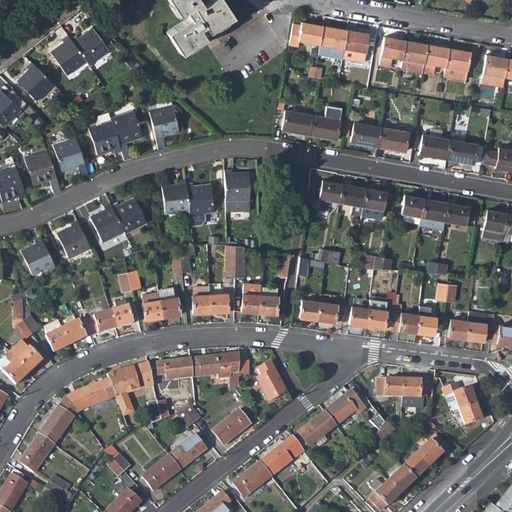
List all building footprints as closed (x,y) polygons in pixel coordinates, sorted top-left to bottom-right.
[(203,27),(207,32),(231,17),(220,0),(209,0),(200,6),(198,3),(199,3),(197,0),(166,0),(177,16),(184,12),(188,18),(165,33),(179,54),(203,39),(198,30),(203,27)] [(297,42),(318,46),(322,26),(301,23),(300,25),(292,24),(288,45),(296,47),(297,42)] [(329,58),(340,60),(341,59),(342,50),(346,31),(322,26),(318,46),(330,48),(329,57),(329,58)] [(69,39),(85,62),(88,66),(107,52),(111,56),(118,51),(109,39),(102,44),(91,28),(77,38),(75,36),(69,39)] [(368,34),(346,31),(342,50),(354,52),(352,62),(362,63),(368,34)] [(65,76),(85,62),(69,39),(67,36),(61,40),(62,43),(49,52),(65,76)] [(391,59),(401,60),(404,41),(383,37),(378,66),(389,68),(391,59)] [(410,71),(421,73),(426,45),(404,41),(401,60),(412,62),(410,71)] [(434,66),(445,67),(448,48),(426,45),(421,73),(432,75),(434,66)] [(316,55),(329,57),(330,48),(318,46),(316,55)] [(455,70),(453,79),(464,81),(469,52),(448,48),(445,67),(455,70)] [(341,59),(352,62),(354,52),(342,50),(341,59)] [(479,84),(490,85),(492,76),(504,78),(508,59),(484,55),(479,84)] [(412,62),(401,60),(399,70),(410,71),(412,62)] [(53,85),(30,62),(24,67),(27,70),(15,81),(35,102),(53,85)] [(443,77),(453,79),(455,70),(445,67),(443,77)] [(490,85),(502,88),(504,78),(492,76),(490,85)] [(4,95),(18,109),(25,102),(12,88),(4,95)] [(20,110),(18,109),(4,95),(0,90),(0,125),(2,127),(20,110)] [(147,106),(148,111),(171,106),(170,101),(163,98),(159,99),(155,104),(147,106)] [(171,106),(174,118),(180,117),(182,115),(181,110),(175,105),(171,106)] [(171,106),(148,111),(158,152),(167,150),(167,147),(165,147),(162,137),(178,133),(174,118),(171,106)] [(323,117),(311,115),(308,136),(335,141),(339,120),(338,120),(340,109),(325,106),(323,117)] [(110,121),(120,149),(121,151),(124,161),(130,159),(125,143),(141,138),(132,110),(109,118),(110,121)] [(281,131),(308,136),(311,115),(285,110),(281,131)] [(96,117),(94,126),(110,121),(109,118),(108,113),(96,117)] [(120,149),(110,121),(94,126),(87,129),(96,156),(112,151),(113,154),(121,151),(120,149)] [(349,143),(376,148),(380,127),(353,123),(349,143)] [(407,132),(380,127),(376,148),(403,152),(407,132)] [(428,136),(440,138),(441,131),(429,129),(428,136)] [(417,154),(445,160),(448,139),(440,138),(428,136),(421,135),(417,154)] [(76,167),(81,181),(88,178),(74,137),(51,145),(60,172),(76,167)] [(475,144),(448,139),(445,160),(471,164),(475,144)] [(497,153),(482,150),(480,164),(494,166),(494,168),(511,171),(511,150),(497,148),(497,153)] [(48,181),(53,195),(60,191),(46,151),(23,159),(32,186),(48,181)] [(25,197),(14,167),(0,171),(0,200),(1,203),(16,197),(17,200),(25,197)] [(223,171),(224,202),(248,201),(247,173),(231,173),(231,170),(223,171)] [(188,212),(185,184),(184,180),(177,181),(178,184),(161,186),(164,215),(188,212)] [(322,181),(318,200),(320,200),(318,210),(328,212),(329,202),(338,204),(341,184),(322,181)] [(192,183),(185,184),(188,212),(188,216),(190,227),(200,226),(204,221),(204,214),(212,213),(208,184),(192,186),(192,183)] [(350,215),(360,217),(362,208),(365,188),(341,184),(338,204),(351,206),(350,215)] [(385,192),(365,188),(362,208),(364,208),(363,216),(380,219),(381,211),(382,212),(385,192)] [(399,214),(401,215),(420,218),(424,199),(403,195),(399,214)] [(117,203),(110,206),(123,232),(125,235),(146,224),(133,198),(118,205),(117,203)] [(442,222),(444,222),(447,203),(424,199),(420,218),(423,219),(421,227),(440,231),(442,222)] [(123,232),(110,206),(109,203),(103,207),(104,210),(89,217),(102,243),(123,232)] [(468,207),(447,203),(444,222),(465,226),(468,207)] [(480,237),(501,241),(503,233),(506,213),(485,209),(480,237)] [(510,234),(511,234),(511,214),(506,213),(503,233),(510,234)] [(400,223),(419,226),(420,218),(401,215),(400,223)] [(68,259),(90,249),(76,221),(69,224),(70,227),(55,234),(68,259)] [(362,229),(371,231),(372,224),(363,223),(362,229)] [(501,243),(508,244),(510,234),(503,233),(501,241),(501,243)] [(34,244),(19,251),(32,276),(54,266),(39,238),(33,241),(34,244)] [(224,278),(234,278),(234,246),(224,245),(224,278)] [(193,255),(192,246),(178,247),(179,256),(181,273),(189,272),(188,256),(193,255)] [(244,278),(244,248),(236,246),(234,246),(234,278),(244,278)] [(319,249),(317,261),(324,263),(327,263),(329,251),(319,249)] [(339,253),(329,251),(327,263),(337,265),(339,253)] [(277,277),(286,278),(289,256),(279,255),(279,258),(277,277)] [(363,255),(360,268),(373,269),(380,270),(382,259),(374,257),(374,258),(363,255)] [(129,256),(123,259),(130,291),(140,288),(136,270),(133,271),(129,256)] [(172,274),(181,273),(179,256),(170,258),(172,274)] [(308,266),(323,269),(324,263),(317,261),(299,257),(296,276),(306,277),(308,266)] [(120,293),(130,291),(123,259),(122,258),(115,261),(118,274),(116,275),(120,293)] [(390,260),(382,259),(380,270),(389,270),(390,260)] [(428,262),(426,273),(435,273),(437,264),(428,262)] [(446,265),(437,264),(435,273),(445,273),(446,265)] [(487,267),(486,275),(496,275),(496,271),(497,269),(487,267)] [(435,300),(444,302),(446,285),(437,283),(435,300)] [(215,284),(208,285),(208,286),(209,314),(227,313),(226,293),(218,293),(218,287),(215,288),(215,284)] [(456,286),(446,285),(444,302),(453,303),(456,286)] [(191,315),(209,314),(208,286),(192,287),(192,295),(190,295),(191,315)] [(172,288),(157,290),(158,291),(159,299),(162,318),(179,315),(176,297),(174,297),(172,288)] [(276,289),(260,288),(259,294),(258,314),(275,316),(277,296),(275,296),(276,289)] [(140,294),(142,303),(159,299),(158,291),(140,294)] [(385,302),(369,300),(368,308),(365,328),(390,331),(394,298),(395,293),(387,292),(385,302)] [(239,313),(258,314),(259,294),(241,293),(239,313)] [(10,298),(12,304),(22,300),(20,294),(10,298)] [(398,299),(394,298),(390,331),(415,334),(417,315),(400,312),(401,304),(398,304),(398,299)] [(144,321),(162,318),(159,299),(142,303),(141,303),(144,321)] [(298,319),(316,321),(319,302),(301,300),(298,319)] [(114,309),(109,310),(114,329),(132,324),(127,305),(125,306),(123,301),(113,304),(114,309)] [(316,321),(341,325),(344,305),(319,302),(316,321)] [(347,325),(365,328),(368,308),(357,307),(358,302),(351,302),(351,306),(349,306),(347,325)] [(13,307),(12,318),(22,318),(22,307),(13,307)] [(29,308),(22,307),(22,318),(22,322),(31,336),(39,331),(30,317),(29,308)] [(429,308),(418,307),(417,315),(415,334),(433,336),(436,317),(428,316),(429,308)] [(91,316),(85,318),(91,336),(114,329),(109,310),(91,316)] [(493,316),(468,311),(468,314),(464,340),(489,343),(492,324),(493,316)] [(446,338),(464,340),(468,314),(465,313),(464,321),(449,318),(446,338)] [(75,321),(60,328),(69,346),(85,338),(91,336),(85,318),(75,321)] [(24,341),(31,336),(22,322),(14,327),(24,341)] [(52,354),(69,346),(60,328),(57,322),(44,329),(47,335),(44,337),(52,354)] [(497,325),(492,324),(489,343),(511,346),(511,326),(497,324),(497,325)] [(20,341),(8,352),(9,354),(28,374),(40,362),(27,347),(26,348),(20,341)] [(228,374),(228,392),(234,389),(237,388),(238,377),(238,361),(238,353),(190,358),(192,378),(228,374)] [(14,386),(28,374),(9,354),(4,359),(3,358),(0,360),(0,369),(2,372),(1,372),(14,386)] [(165,381),(192,378),(190,358),(155,362),(157,377),(164,376),(165,381)] [(249,362),(238,361),(238,377),(249,377),(249,362)] [(284,393),(268,362),(257,369),(260,375),(255,378),(268,402),(284,393)] [(148,364),(139,366),(144,387),(152,385),(148,364)] [(139,366),(106,375),(108,378),(115,397),(123,416),(133,412),(125,393),(144,387),(139,366)] [(77,390),(64,397),(76,413),(83,409),(115,397),(108,378),(77,390)] [(395,413),(400,413),(400,409),(400,405),(401,379),(383,379),(383,380),(375,379),(375,397),(382,398),(383,397),(398,398),(398,402),(396,403),(395,413)] [(419,380),(401,379),(400,405),(404,405),(409,405),(411,408),(416,409),(419,406),(421,406),(421,400),(426,400),(427,381),(419,381),(419,380)] [(451,394),(457,410),(475,404),(469,387),(459,390),(456,383),(440,389),(444,397),(451,394)] [(349,391),(323,411),(336,427),(356,410),(353,406),(359,402),(349,391)] [(56,407),(37,434),(54,445),(76,413),(64,397),(56,407)] [(153,424),(160,421),(156,404),(156,401),(146,403),(150,425),(153,424)] [(165,402),(156,404),(160,421),(168,417),(165,402)] [(481,420),(475,404),(457,410),(458,413),(463,427),(481,420)] [(191,407),(199,418),(203,415),(198,408),(197,409),(195,406),(191,407)] [(199,418),(191,407),(184,411),(193,423),(199,418)] [(237,410),(210,432),(223,446),(249,425),(237,410)] [(186,429),(193,423),(184,411),(175,414),(186,429)] [(323,437),(336,427),(323,411),(295,433),(299,439),(297,441),(303,449),(306,447),(308,449),(315,443),(319,447),(326,441),(323,437)] [(379,444),(393,429),(387,423),(383,423),(374,439),(379,444)] [(33,474),(54,445),(37,434),(17,463),(33,474)] [(193,435),(168,456),(179,471),(205,450),(193,435)] [(434,435),(416,453),(428,466),(441,454),(441,453),(447,448),(434,435)] [(271,478),(303,452),(291,437),(258,462),(271,478)] [(111,444),(105,450),(112,456),(118,451),(111,444)] [(416,453),(401,467),(414,480),(428,466),(416,453)] [(118,455),(112,460),(123,472),(129,467),(118,455)] [(152,492),(179,471),(168,456),(140,478),(152,492)] [(117,478),(123,472),(112,460),(106,466),(117,478)] [(243,499),(271,478),(258,462),(231,484),(243,499)] [(401,467),(386,481),(399,495),(414,480),(401,467)] [(10,474),(0,490),(0,508),(6,511),(9,511),(26,484),(10,474)] [(49,481),(62,489),(65,483),(53,476),(49,481)] [(368,487),(374,493),(382,485),(375,479),(368,487)] [(69,486),(65,483),(62,489),(49,481),(44,488),(62,500),(65,502),(70,495),(65,492),(69,486)] [(374,493),(367,500),(378,511),(380,511),(385,507),(386,507),(399,495),(386,481),(382,485),(374,493)] [(511,482),(503,494),(511,501),(511,482)] [(57,507),(62,500),(44,488),(39,495),(57,507)] [(120,496),(124,500),(130,494),(125,490),(120,496)] [(220,492),(196,511),(227,511),(224,508),(230,503),(220,492)] [(120,496),(104,511),(130,511),(139,503),(130,494),(124,500),(120,496)] [(511,511),(511,501),(503,494),(492,507),(498,511),(511,511)] [(322,506),(318,502),(312,508),(316,511),(322,506)]
